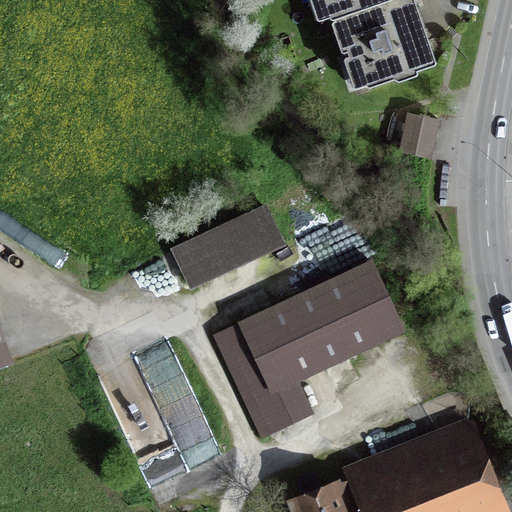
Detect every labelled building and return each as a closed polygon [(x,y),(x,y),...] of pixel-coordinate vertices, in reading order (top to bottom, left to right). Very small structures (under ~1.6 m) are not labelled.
[(314,0),(316,3),(322,1),(329,21),(332,22),(341,19),(348,38),(341,40),(352,71),(359,69),(366,88),(368,90),(392,81),(397,83),(415,77),(415,73),(433,67),(434,64),(421,27),(412,0),(314,0)] [(398,153),(429,160),(437,121),(406,114),(398,153)] [(189,287),(281,245),(264,208),(172,251),(189,287)] [(402,331),(370,263),(216,335),(253,414),(282,401),(277,390),(402,331)] [(354,511),(363,508),(364,511),(478,511),(499,504),(466,424),(347,471),(351,480),(293,503),(296,511),(343,511),(352,507),(354,511)]
